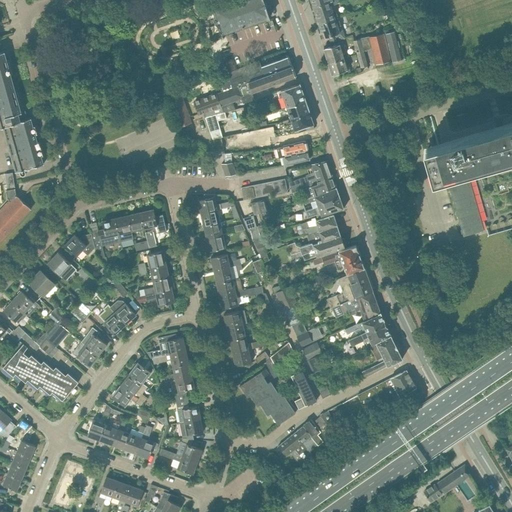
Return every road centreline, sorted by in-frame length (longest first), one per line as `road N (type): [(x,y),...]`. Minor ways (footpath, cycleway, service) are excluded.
road 1 (secondary): [(422,354),(383,268),(288,0)]
road 2 (motorway): [(511,361),(297,511)]
road 3 (residential): [(422,354),(265,442),(223,440)]
road 4 (motorway): [(331,511),(511,387)]
road 5 (residential): [(58,437),(142,328),(201,312)]
road 6 (residential): [(76,204),(23,14)]
road 7 (secondary): [(511,503),(422,354)]
road 8 (residential): [(208,496),(58,437)]
road 9 (unknown): [(419,110),(445,241)]
road 10 (residential): [(201,312),(171,183)]
road 11 (residential): [(223,440),(201,312)]
